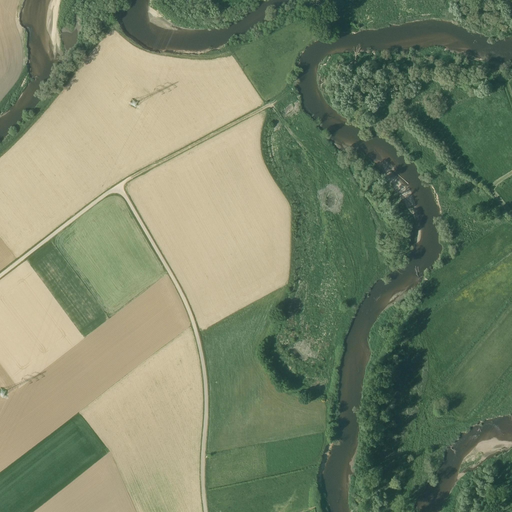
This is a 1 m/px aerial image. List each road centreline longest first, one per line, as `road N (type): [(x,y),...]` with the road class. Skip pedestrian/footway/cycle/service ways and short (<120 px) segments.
road 1 (unclassified): [(205,511),(206,400),(196,330),(119,187),(0,275)]
road 2 (track): [(259,111),(119,187)]
